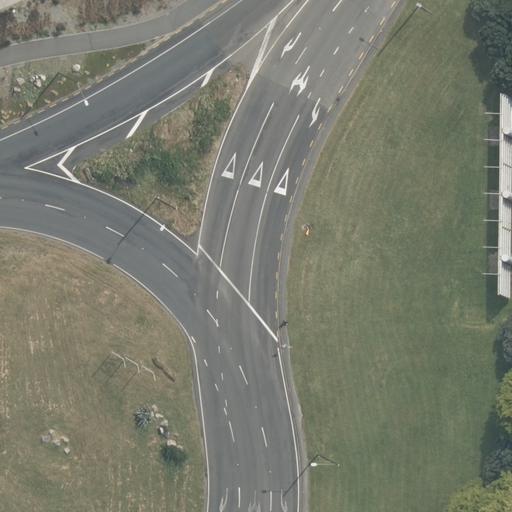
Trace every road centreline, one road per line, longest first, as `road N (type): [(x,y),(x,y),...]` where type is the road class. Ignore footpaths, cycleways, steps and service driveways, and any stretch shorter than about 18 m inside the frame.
road 1 (secondary): [(339,0),(261,124),(239,180),(219,267),(219,355)]
road 2 (secondary): [(0,159),(132,96),(275,0)]
road 3 (trunk): [(0,197),(85,222),(139,256),(185,301),(219,355)]
road 4 (trunk): [(219,355),(245,441),(245,511)]
